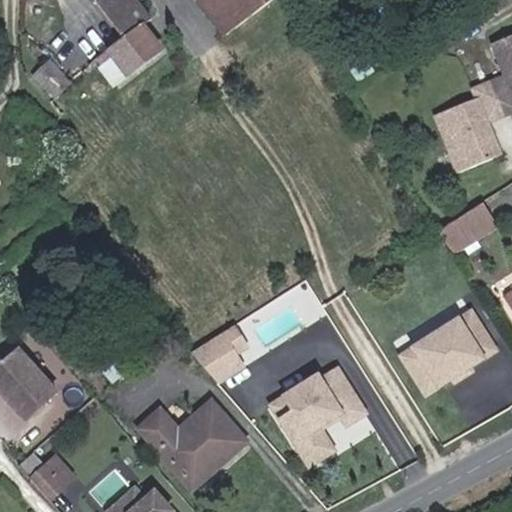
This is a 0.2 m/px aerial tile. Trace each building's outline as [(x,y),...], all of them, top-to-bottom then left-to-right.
[(114,0),(138,31),(121,44),(142,71),(175,44),(156,21),(164,14),(151,0),(114,0)] [(218,0),(237,28),(271,0),(218,0)] [(112,27),(90,4),(87,6),(107,31),(112,27)] [(511,28),(504,32),(511,54),(511,67),(486,78),(488,86),(445,103),(467,160),(511,143),(499,111),(511,105),(511,28)] [(49,57),(34,75),(57,96),(73,77),(49,57)] [(78,66),(76,68),(83,75),(85,73),(88,69),(81,63),(78,66)] [(504,212),(489,189),(446,215),(460,239),(504,212)] [(476,313),(419,349),(428,363),(416,371),(430,394),(457,377),(473,367),(500,350),(476,313)] [(238,324),(226,331),(240,353),(252,346),(238,324)] [(210,334),(179,353),(206,384),(231,368),(223,355),(210,334)] [(64,382),(27,340),(0,363),(0,372),(12,385),(14,383),(20,389),(17,392),(33,410),(64,382)] [(419,349),(407,357),(416,371),(428,363),(419,349)] [(473,367),(457,377),(461,383),(477,373),(473,367)] [(319,378),(285,398),(295,413),(281,421),(308,465),(333,449),(319,428),(340,415),(347,426),(366,414),(338,371),(321,382),(319,378)] [(285,398),(272,406),(281,421),(295,413),(285,398)] [(246,441),(214,402),(178,432),(161,412),(144,427),(193,485),(246,441)] [(75,476),(58,457),(47,466),(64,485),(75,476)] [(64,485),(47,466),(32,479),(49,498),(64,485)] [(140,497),(131,487),(104,510),(105,511),(124,511),(125,511),(140,497)] [(170,511),(150,489),(140,497),(125,511),(124,511),(170,511)]
